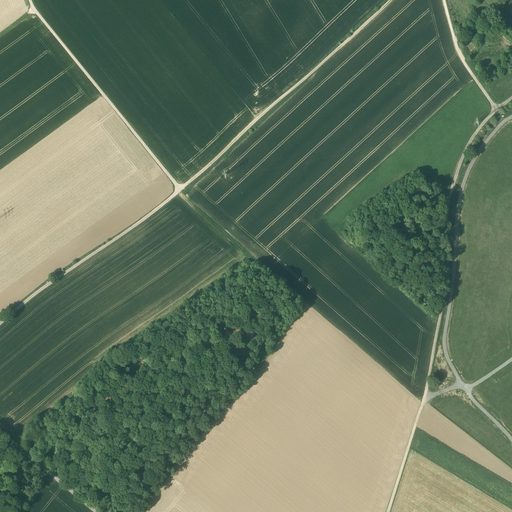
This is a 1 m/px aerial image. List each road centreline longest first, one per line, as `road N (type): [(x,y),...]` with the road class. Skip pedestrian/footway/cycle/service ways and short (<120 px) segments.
road 1 (track): [(391,0),(180,190),(0,321)]
road 2 (track): [(495,110),(456,167),(422,402),(388,511)]
road 3 (track): [(30,0),(180,190)]
road 4 (track): [(0,431),(95,511)]
road 5 (track): [(495,110),(458,54),(442,0)]
